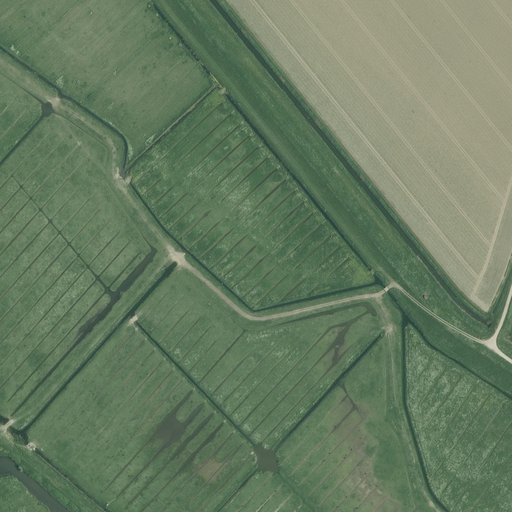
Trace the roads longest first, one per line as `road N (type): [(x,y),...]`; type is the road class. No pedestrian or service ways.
road 1 (track): [(393,284),(251,321),(175,257),(23,425),(0,428)]
road 2 (track): [(165,0),(393,284),(431,315)]
